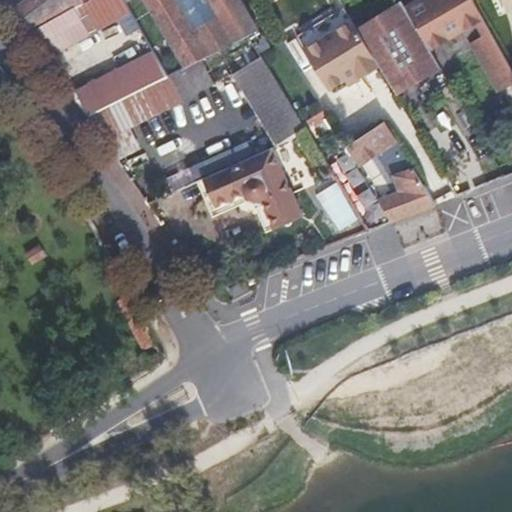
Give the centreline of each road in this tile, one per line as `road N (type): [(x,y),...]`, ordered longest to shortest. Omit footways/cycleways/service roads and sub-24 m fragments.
road 1 (unclassified): [(0,43),(220,369)]
road 2 (unclassified): [(220,369),(249,331),(511,226)]
road 3 (unclassified): [(0,486),(220,369)]
